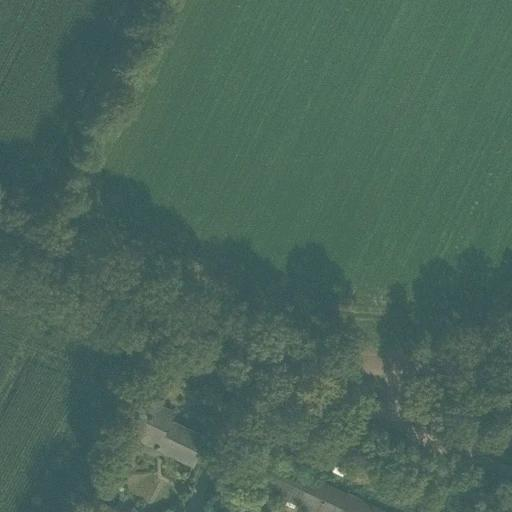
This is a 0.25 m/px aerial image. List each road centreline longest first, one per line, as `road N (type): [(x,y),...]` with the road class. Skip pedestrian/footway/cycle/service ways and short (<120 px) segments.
road 1 (unclassified): [(295,353),(161,305),(0,222)]
road 2 (track): [(146,0),(27,237)]
road 3 (track): [(511,477),(330,393),(295,353)]
road 4 (unclassified): [(295,353),(421,353),(511,334)]
